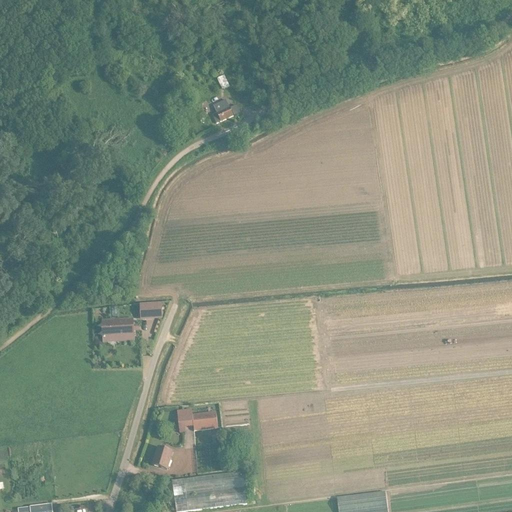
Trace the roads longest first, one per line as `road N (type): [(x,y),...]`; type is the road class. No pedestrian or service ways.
road 1 (track): [(511,12),(372,61),(173,156),(107,254),(0,347)]
road 2 (unclassified): [(108,511),(174,303)]
